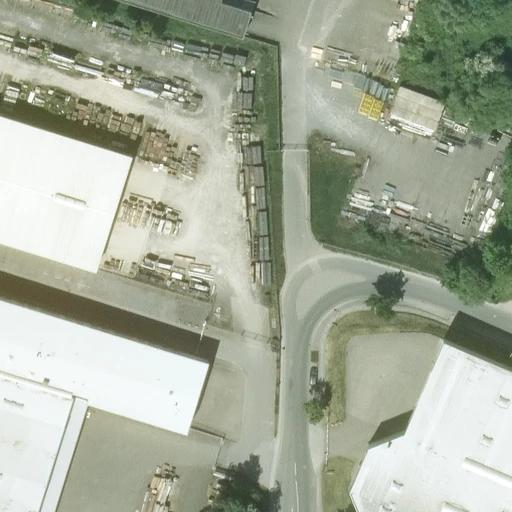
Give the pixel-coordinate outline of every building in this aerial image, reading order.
[(219,0),(123,0),(242,36),(250,10),(219,1),(219,0)] [(437,130),(445,99),(394,87),(387,118),(437,130)] [(131,155),(0,113),(0,239),(95,270),(131,155)] [(207,361),(0,296),(0,372),(72,396),(73,395),(85,399),(84,399),(185,431),(207,361)] [(511,511),(511,368),(479,354),(439,446),(403,431),(367,445),(348,489),(357,511),(511,511)] [(0,511),(36,511),(72,396),(0,372),(0,511)]
